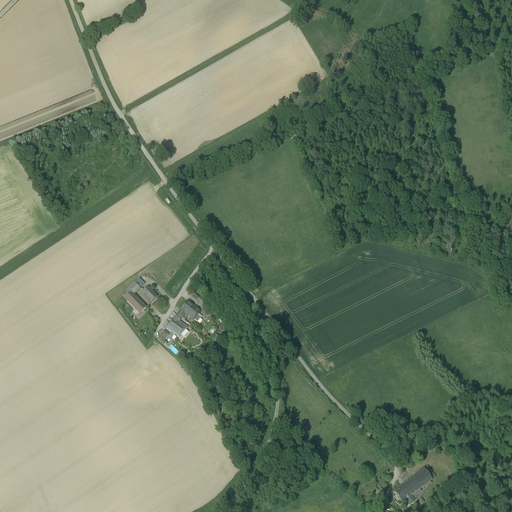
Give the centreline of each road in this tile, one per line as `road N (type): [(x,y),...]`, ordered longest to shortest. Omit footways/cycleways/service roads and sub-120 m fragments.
road 1 (residential): [(214,248),(116,111),(70,0)]
road 2 (residential): [(379,511),(395,465),(264,315)]
road 3 (unclassified): [(264,315),(279,400),(267,448),(218,511)]
